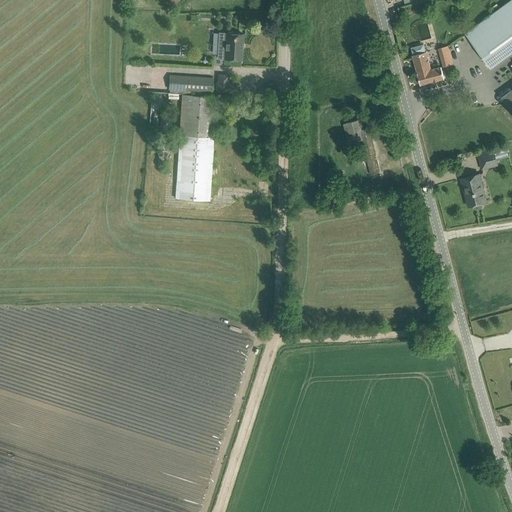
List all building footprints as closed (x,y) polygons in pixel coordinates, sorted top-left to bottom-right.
[(511,53),(511,0),(510,0),(466,33),(492,68),(511,53)] [(241,59),(243,33),(225,32),(219,32),(217,57),(224,57),(224,58),(241,59)] [(444,78),(441,67),(431,69),(426,51),(424,52),(423,51),(425,50),(423,44),(412,48),(413,54),(415,53),(415,54),(412,55),(420,84),(444,78)] [(448,46),(438,48),(444,66),(452,64),(448,46)] [(216,81),(215,91),(238,93),(238,83),(228,82),(228,74),(218,73),(218,81),(216,81)] [(211,92),(212,89),(213,77),(170,74),(169,89),(211,92)] [(511,88),(501,97),(511,108),(511,88)] [(183,95),(179,148),(175,198),(199,200),(209,201),(216,97),(206,96),(183,95)] [(351,122),(344,123),(349,143),(362,139),(364,148),(374,147),(369,127),(363,129),(361,119),(351,122)] [(374,147),(364,148),(371,174),(380,172),(374,147)] [(494,150),(478,154),(482,169),(498,165),(494,150)] [(479,174),(461,178),(468,206),(473,205),(474,208),(476,209),(481,208),(482,206),(481,203),(487,202),(479,174)]
